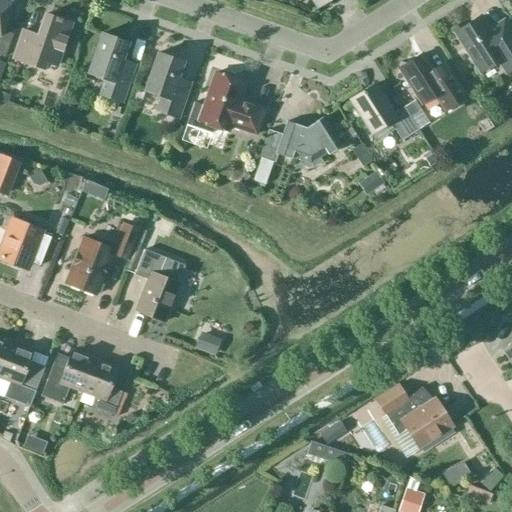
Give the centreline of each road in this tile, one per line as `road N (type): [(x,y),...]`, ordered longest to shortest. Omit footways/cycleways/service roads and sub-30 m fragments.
road 1 (unclassified): [(511,248),(100,511)]
road 2 (residential): [(170,0),(326,52),(408,0)]
road 3 (residential): [(174,362),(0,295)]
